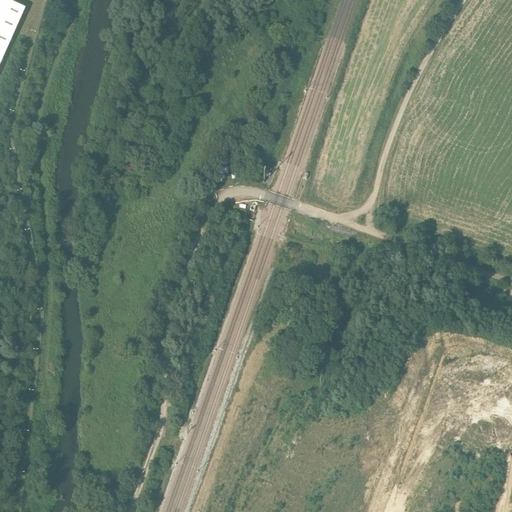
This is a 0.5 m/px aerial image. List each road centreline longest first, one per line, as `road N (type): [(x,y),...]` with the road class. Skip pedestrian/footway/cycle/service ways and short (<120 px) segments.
road 1 (track): [(131,511),(164,420),(169,329),(219,202)]
road 2 (track): [(364,235),(365,253),(327,361),(314,388),(266,430),(233,511)]
road 3 (track): [(364,235),(395,127),(466,0)]
